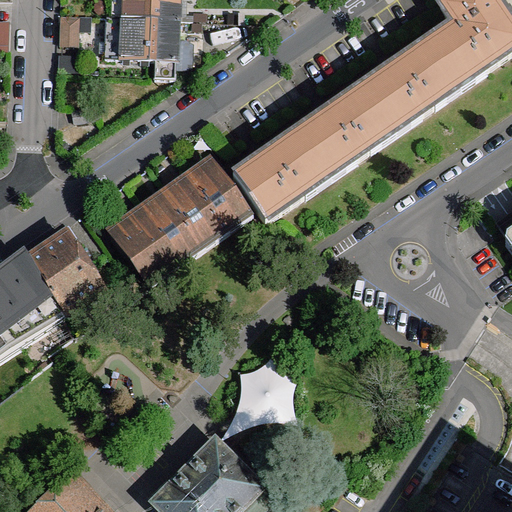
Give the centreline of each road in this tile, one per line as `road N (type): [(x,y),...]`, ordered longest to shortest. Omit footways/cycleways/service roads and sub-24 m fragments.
road 1 (residential): [(55,212),(358,0)]
road 2 (residential): [(28,184),(35,0)]
road 3 (residential): [(366,250),(389,284),(409,293),(434,289),(444,279),(442,256),(421,213)]
